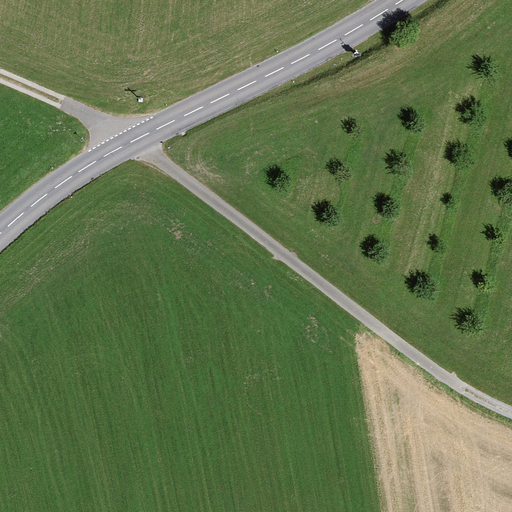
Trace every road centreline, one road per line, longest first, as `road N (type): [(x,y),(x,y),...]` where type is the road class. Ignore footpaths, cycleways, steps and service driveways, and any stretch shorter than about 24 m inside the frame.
road 1 (track): [(511,413),(446,378),(136,138),(0,77)]
road 2 (tertiary): [(391,0),(330,40),(68,175),(0,231)]
